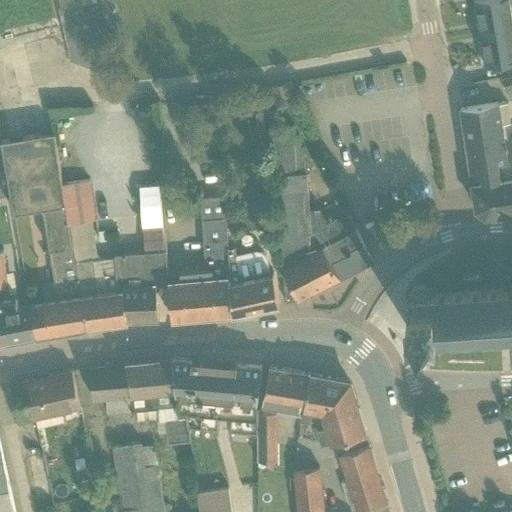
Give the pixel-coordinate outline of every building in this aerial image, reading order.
[(511,0),(473,0),(479,32),(511,26),(511,0)] [(484,66),(511,60),(511,26),(479,32),(484,66)] [(0,66),(0,95),(8,95),(3,66),(0,66)] [(459,107),(463,145),(504,140),(499,102),(459,107)] [(79,127),(27,134),(37,212),(67,209),(72,250),(97,247),(100,267),(122,264),(111,177),(86,180),(79,127)] [(467,179),(507,174),(504,140),(463,145),(467,179)] [(511,212),(511,180),(511,175),(468,181),(471,217),(511,212)] [(248,246),(247,195),(222,195),(223,246),(248,246)] [(187,252),(186,227),(165,227),(166,252),(187,252)] [(337,277),(371,260),(354,228),(320,245),(337,277)] [(337,277),(320,245),(278,267),(294,299),(337,277)] [(10,283),(26,283),(26,248),(10,248),(10,283)] [(228,313),(274,303),(266,265),(219,275),(228,313)] [(511,274),(505,275),(506,289),(431,294),(425,285),(413,285),(408,295),(407,295),(407,298),(408,303),(408,305),(407,305),(409,332),(423,331),(424,340),(509,335),(510,348),(511,348),(511,274)] [(228,313),(219,275),(163,278),(165,318),(228,313)] [(120,323),(155,320),(152,286),(117,289),(120,323)] [(120,323),(117,289),(76,295),(82,327),(120,323)] [(31,335),(82,327),(76,295),(25,302),(31,335)] [(0,340),(31,335),(25,302),(0,306),(0,340)] [(124,396),(169,395),(169,357),(121,360),(124,396)] [(216,399),(220,361),(169,357),(169,395),(216,399)] [(88,399),(124,396),(121,360),(86,362),(88,399)] [(216,399),(249,403),(254,365),(220,361),(216,399)] [(261,364),(258,404),(295,407),(300,368),(261,364)] [(348,377),(300,368),(295,407),(317,414),(348,377)] [(18,418),(77,408),(71,372),(11,382),(18,418)] [(329,446),(363,434),(348,383),(318,415),(329,446)] [(184,511),(173,436),(133,442),(143,511),(184,511)] [(352,511),(384,502),(367,446),(335,456),(352,511)] [(220,487),(220,511),(253,511),(253,486),(220,487)]
